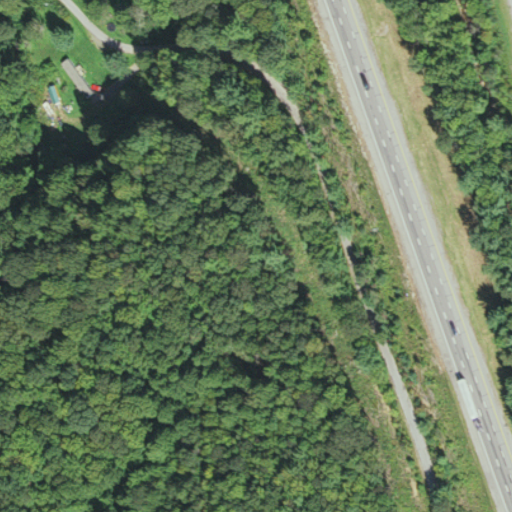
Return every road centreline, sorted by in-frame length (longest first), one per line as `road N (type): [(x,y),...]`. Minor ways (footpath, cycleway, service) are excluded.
road 1 (residential): [(445,511),(328,182),(279,83),(211,46),(138,48),(99,36),(58,0)]
road 2 (motorway): [(334,0),(511,494)]
